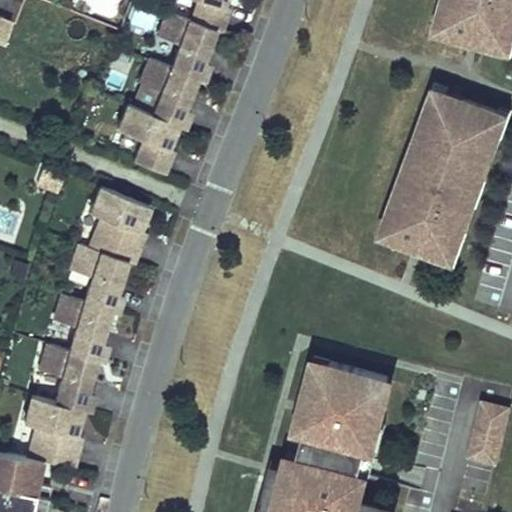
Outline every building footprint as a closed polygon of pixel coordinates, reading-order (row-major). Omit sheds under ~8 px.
[(0,0),(0,20),(1,17),(7,20),(14,0),(0,0)] [(214,0),(190,0),(184,17),(199,23),(206,25),(212,27),(218,10),(212,8),(214,0)] [(218,10),(221,3),(215,0),(212,8),(218,10)] [(431,0),(429,6),(442,10),(443,0),(431,0)] [(443,0),(442,10),(439,18),(441,18),(439,25),(445,27),(445,28),(493,41),(495,42),(498,27),(504,28),(507,18),(511,0),(443,0)] [(194,55),(206,25),(199,23),(184,17),(159,8),(150,33),(172,41),(163,63),(179,69),(188,72),(194,75),(201,58),(194,55)] [(503,48),(511,19),(507,18),(504,28),(498,27),(495,42),(493,41),(492,45),(503,48)] [(188,72),(179,69),(163,63),(142,55),(132,78),(154,87),(145,110),(169,120),(175,122),(182,105),(176,103),(188,72)] [(403,175),(407,164),(401,161),(426,96),(431,97),(435,87),(437,88),(439,84),(425,79),(376,211),(388,215),(392,203),(386,201),(397,172),(403,175)] [(437,88),(435,87),(431,97),(426,96),(401,161),(407,164),(403,175),(397,172),(386,201),(392,203),(388,215),(385,223),(386,224),(384,230),(390,232),(389,233),(420,245),(437,251),(438,251),(443,237),(448,239),(452,229),(464,198),(464,197),(458,195),(462,184),(468,186),(471,177),(489,130),(492,120),(487,118),(491,108),(489,108),(437,88)] [(169,120),(145,110),(120,100),(110,124),(136,135),(127,158),(156,170),(162,154),(156,151),(159,144),(169,120)] [(493,132),(502,107),(491,103),(489,108),(491,108),(487,118),(492,120),(489,130),(493,132)] [(162,154),(165,147),(159,144),(156,151),(162,154)] [(458,195),(464,197),(464,198),(468,199),(475,178),(471,177),(468,186),(462,184),(458,195)] [(127,235),(130,227),(141,202),(92,182),(81,207),(93,212),(80,243),(125,258),(134,237),(127,235)] [(134,237),(137,229),(130,227),(127,235),(134,237)] [(448,239),(443,237),(438,251),(437,251),(435,255),(445,259),(456,231),(452,229),(448,239)] [(108,287),(118,257),(80,243),(70,240),(61,265),(83,272),(75,296),(101,305),(108,307),(114,290),(108,287)] [(101,305),(75,296),(53,289),(44,315),(67,322),(59,346),(80,352),(93,356),(98,338),(92,336),(101,305)] [(71,384),(80,352),(59,346),(37,339),(29,365),(52,371),(45,396),(66,402),(73,403),(78,386),(71,384)] [(307,398),(317,355),(299,351),(280,426),(292,429),(300,396),(307,398)] [(350,463),(355,444),(356,441),(360,441),(377,370),(317,355),(307,398),(300,396),(292,429),(287,448),(280,479),(268,476),(259,511),(378,511),(380,504),(342,494),(350,463)] [(363,447),(382,371),(377,370),(360,441),(356,441),(355,444),(363,447)] [(45,396),(21,390),(14,417),(26,420),(23,430),(17,452),(32,455),(31,455),(60,461),(65,439),(58,437),(60,428),(66,402),(45,396)] [(488,458),(501,404),(476,397),(462,452),(488,458)] [(65,439),(66,430),(60,428),(58,437),(65,439)] [(280,479),(287,448),(275,445),(272,459),(261,457),(259,464),(247,511),(385,511),(389,498),(353,489),(359,465),(350,463),(342,494),(380,504),(378,511),(259,511),(268,476),(280,479)] [(33,511),(40,482),(27,479),(31,455),(32,455),(17,452),(0,448),(0,511),(33,511)]
